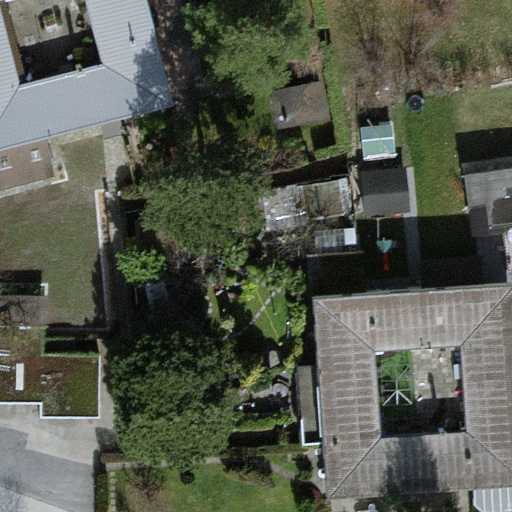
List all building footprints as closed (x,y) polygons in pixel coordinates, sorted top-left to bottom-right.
[(0,0),(0,184),(52,172),(41,128),(166,98),(142,0),(0,0)] [(314,80),(269,88),(277,131),(322,123),(314,80)] [(403,162),(357,165),(360,209),(406,205),(403,162)] [(511,165),(460,171),(464,205),(485,203),(487,221),(511,217),(511,165)] [(511,314),(509,278),(310,292),(324,491),(511,478),(511,314)] [(43,335),(0,334),(0,401),(38,402),(38,417),(98,418),(99,355),(43,354),(43,335)]
